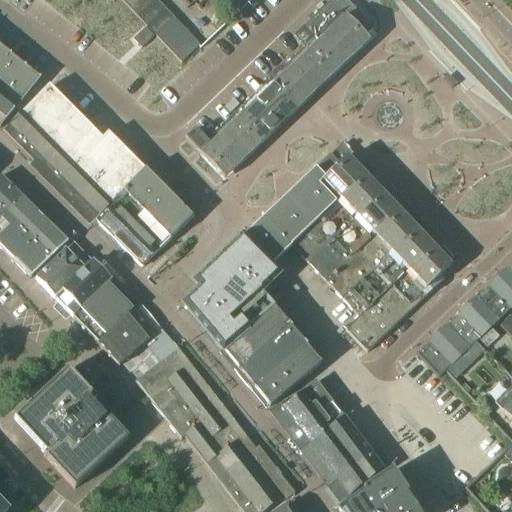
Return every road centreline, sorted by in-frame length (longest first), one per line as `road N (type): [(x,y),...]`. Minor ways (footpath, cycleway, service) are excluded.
road 1 (residential): [(307,0),(147,144),(0,16)]
road 2 (residential): [(511,233),(352,382)]
road 3 (residential): [(352,382),(432,511)]
road 4 (tertiary): [(511,102),(414,0)]
